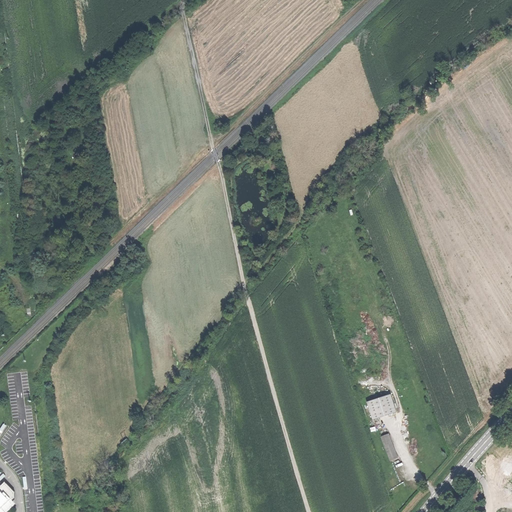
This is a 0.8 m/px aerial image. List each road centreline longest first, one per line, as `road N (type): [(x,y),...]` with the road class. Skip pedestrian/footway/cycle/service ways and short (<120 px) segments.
road 1 (track): [(309,511),(244,287),(185,0)]
road 2 (track): [(211,142),(360,0)]
road 3 (secondary): [(511,413),(425,511)]
